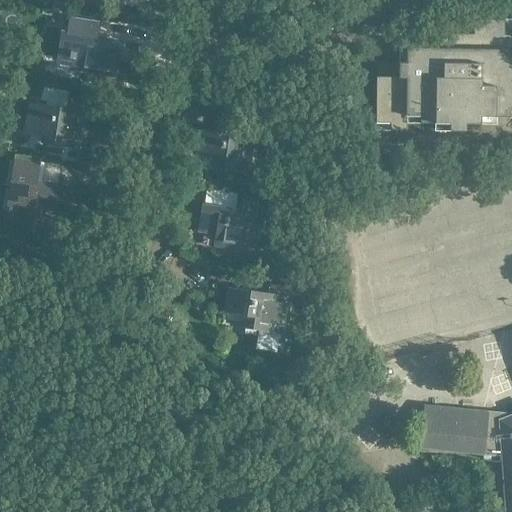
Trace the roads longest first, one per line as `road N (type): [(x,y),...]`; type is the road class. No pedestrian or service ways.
road 1 (residential): [(142,135),(149,196),(133,248),(107,253),(74,239),(79,226)]
road 2 (unknown): [(327,184),(511,154)]
road 3 (residential): [(372,18),(293,47),(216,20)]
road 4 (residential): [(142,135),(216,20)]
